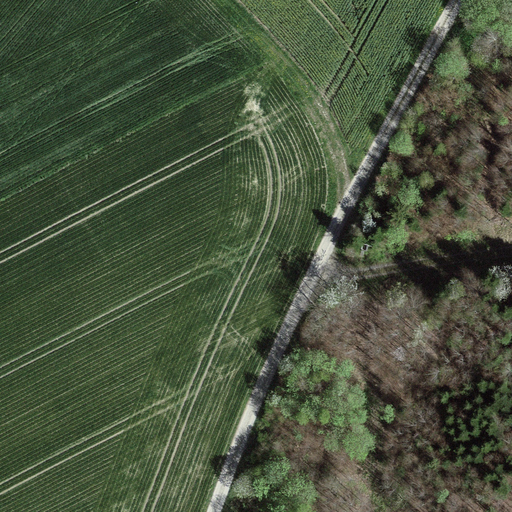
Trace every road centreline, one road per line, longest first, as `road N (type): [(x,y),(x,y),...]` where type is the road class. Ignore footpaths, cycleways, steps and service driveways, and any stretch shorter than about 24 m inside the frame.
road 1 (track): [(214,511),(332,236),(459,0)]
road 2 (track): [(511,250),(311,280)]
